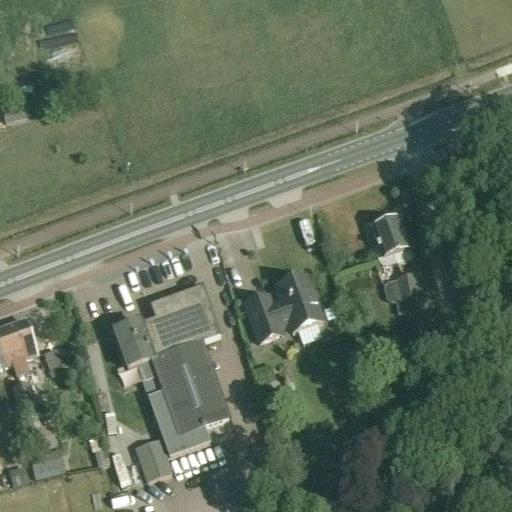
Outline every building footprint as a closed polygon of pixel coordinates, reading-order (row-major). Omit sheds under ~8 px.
[(85,83),(44,92),(50,115),(90,105),(85,83)] [(26,106),(2,111),(6,129),(30,125),(26,106)] [(399,223),(373,233),(379,250),(375,252),(380,265),(382,267),(384,269),(387,270),(390,269),(398,267),(399,268),(413,263),(409,252),(410,252),(399,223)] [(240,255),(230,259),(240,283),(250,279),(240,255)] [(396,282),(397,283),(397,284),(387,286),(388,291),(384,291),(387,303),(391,302),(391,307),(396,306),(399,318),(422,313),(419,301),(420,301),(415,278),(396,282)] [(269,300),(246,308),(259,346),(282,339),(280,333),(290,330),(292,337),(322,327),(318,316),(322,314),(316,296),(312,297),(306,282),(298,284),(294,282),(286,285),(284,290),(277,293),(283,310),(274,313),(269,300)] [(142,325),(140,326),(184,457),(210,448),(204,431),(229,423),(203,346),(220,340),(203,290),(150,308),(154,320),(142,324),(142,325)] [(348,344),(381,337),(373,304),(341,311),(348,344)] [(26,325),(0,334),(0,353),(9,350),(19,379),(28,376),(24,364),(38,359),(26,325)] [(127,373),(137,370),(170,462),(184,457),(140,326),(114,335),(127,373)] [(212,349),(215,359),(232,355),(229,344),(212,349)] [(17,379),(19,379),(9,350),(0,353),(0,372),(0,373),(13,369),(17,379)] [(45,358),(51,378),(64,375),(57,355),(45,358)] [(29,386),(12,392),(11,392),(23,425),(46,418),(41,405),(37,407),(29,386)] [(386,432),(406,428),(401,400),(381,403),(386,432)] [(50,424),(42,426),(41,424),(33,425),(38,454),(55,451),(50,424)] [(408,441),(406,428),(386,432),(376,433),(379,446),(408,441)] [(90,441),(89,442),(90,446),(93,456),(105,452),(100,438),(90,441)] [(134,453),(149,487),(172,476),(162,444),(134,453)] [(97,466),(108,462),(107,459),(106,453),(95,457),(97,463),(97,466)] [(36,484),(66,477),(61,454),(30,461),(36,484)] [(26,471),(9,475),(13,490),(29,486),(26,471)] [(331,511),(356,507),(357,511),(384,511),(378,479),(321,490),(325,511),(331,511)]
